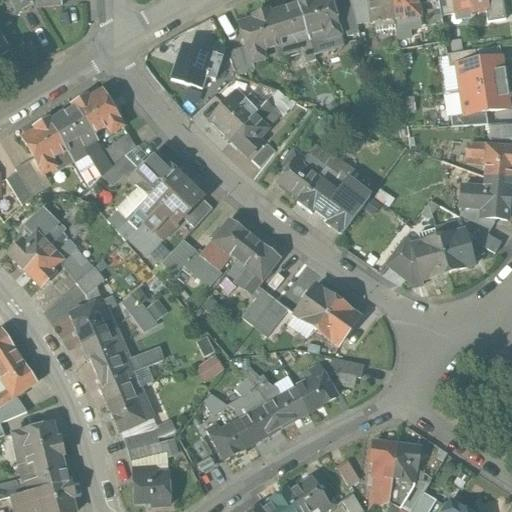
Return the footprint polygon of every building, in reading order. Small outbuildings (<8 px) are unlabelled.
[(327,0),(318,0),(311,2),(310,0),(308,0),(295,4),(296,7),(297,7),(305,32),(307,38),(308,38),(311,46),(315,57),(343,47),(327,0)] [(334,0),(347,38),(359,34),(350,0),(334,0)] [(364,0),(350,0),(353,12),(365,11),(364,0)] [(392,0),(368,0),(371,23),(395,21),(392,0)] [(416,0),(392,0),(395,21),(419,18),(416,0)] [(453,0),(437,0),(440,17),(456,14),(455,9),(453,0)] [(502,0),(453,0),(455,9),(470,7),(470,12),(485,9),(487,23),(505,20),(502,0)] [(270,16),(268,16),(277,41),(278,41),(300,34),(305,32),(297,7),(296,7),(270,16)] [(269,13),(253,18),(254,21),(239,26),(252,64),(264,60),(262,52),(280,46),(278,41),(277,41),(268,16),(270,16),(269,13)] [(305,32),(300,34),(301,36),(298,41),(301,49),(311,46),(308,38),(307,38),(305,32)] [(0,38),(0,57),(8,53),(0,38)] [(212,59),(185,50),(181,65),(176,67),(172,81),(202,91),(206,79),(212,59)] [(475,51),(447,55),(449,68),(457,67),(457,66),(477,63),(475,51)] [(221,62),(212,59),(206,79),(214,82),(221,62)] [(477,63),(457,66),(457,67),(461,91),(506,84),(504,71),(502,72),(500,59),(477,63)] [(506,84),(461,91),(461,94),(447,96),(450,117),(464,115),(465,116),(486,113),(508,109),(506,97),(508,97),(506,84)] [(264,108),(254,118),(260,123),(262,120),(265,121),(285,99),(278,93),(264,108)] [(102,94),(88,102),(86,99),(73,107),(74,110),(75,109),(92,137),(107,128),(111,135),(122,129),(102,94)] [(236,94),(224,106),(223,106),(208,121),(231,143),(254,118),(264,108),(251,96),(245,102),(236,94)] [(51,124),(50,125),(63,148),(64,147),(84,135),(85,136),(83,142),(88,150),(97,144),(92,137),(75,109),(74,110),(51,124)] [(486,113),(465,116),(464,115),(450,117),(452,128),(487,126),(486,113)] [(254,118),(231,143),(248,158),(260,145),(257,141),(267,131),(260,123),(254,118)] [(49,122),(35,130),(37,133),(23,141),(44,176),(55,169),(51,162),(67,152),(64,147),(63,148),(50,125),(51,124),(49,122)] [(511,131),(511,128),(490,126),(489,137),(511,139),(511,131)] [(487,148),(467,147),(465,164),(485,166),(487,148)] [(511,153),(511,150),(487,148),(485,166),(484,178),(510,180),(511,153)] [(307,163),(295,153),(284,167),(289,171),(279,185),(300,201),(297,204),(298,205),(317,181),(302,169),(307,163)] [(139,189),(115,213),(117,215),(118,214),(126,223),(134,216),(151,200),(176,175),(156,156),(131,181),(139,189)] [(176,175),(151,200),(134,216),(162,243),(178,227),(178,226),(184,220),(203,200),(176,175)] [(340,175),(329,190),(336,196),(347,181),(340,175)] [(510,180),(484,178),(483,190),(461,188),(460,208),(482,210),(481,218),(485,220),(494,221),(507,221),(510,180)] [(317,181),(298,205),(312,215),(314,212),(320,217),(336,196),(329,190),(317,181)] [(336,196),(320,217),(329,223),(327,227),(341,237),(370,199),(347,181),(336,196)] [(203,200),(184,220),(194,230),(213,210),(203,200)] [(482,210),(460,208),(459,219),(459,220),(487,235),(494,225),(494,221),(485,220),(481,218),(482,210)] [(43,212),(26,229),(35,238),(26,247),(22,243),(9,257),(25,273),(49,250),(62,237),(58,232),(59,231),(57,229),(58,227),(43,212)] [(117,215),(107,224),(115,233),(126,223),(118,214),(117,215)] [(230,222),(202,257),(209,262),(221,248),(238,261),(254,241),(230,222)] [(126,223),(115,233),(124,243),(135,233),(126,223)] [(62,237),(49,250),(56,257),(69,244),(69,243),(78,233),(72,227),(62,237)] [(464,232),(438,240),(449,274),(475,266),(464,232)] [(438,240),(413,248),(423,282),(449,274),(438,240)] [(277,261),(254,241),(238,261),(254,274),(242,289),(249,295),(277,261)] [(413,248),(403,241),(386,265),(413,285),(423,282),(413,248)] [(183,242),(167,259),(178,269),(194,253),(183,242)] [(49,250),(25,273),(41,289),(54,276),(51,273),(62,263),(56,257),(49,250)] [(94,270),(76,285),(86,297),(104,281),(94,270)] [(315,285),(291,317),(314,333),(337,301),(315,285)] [(173,315),(162,299),(148,309),(138,294),(125,302),(146,333),(173,315)] [(337,301),(314,333),(337,351),(338,351),(342,344),(361,318),(337,301)] [(275,302),(254,329),(267,339),(288,312),(275,302)] [(103,304),(94,307),(98,316),(106,312),(103,304)] [(94,307),(71,317),(83,346),(107,336),(98,316),(94,307)] [(1,334),(0,335),(0,371),(18,360),(1,334)] [(107,336),(83,346),(95,375),(119,366),(107,336)] [(308,345),(306,354),(318,357),(320,347),(308,345)] [(201,363),(206,380),(229,373),(224,356),(201,363)] [(18,360),(0,371),(0,379),(8,392),(13,399),(34,385),(18,360)] [(330,372),(360,380),(363,366),(340,361),(333,360),(330,372)] [(119,366),(95,375),(108,405),(131,395),(119,366)] [(315,380),(295,392),(307,414),(335,398),(318,368),(310,372),(315,380)] [(246,381),(235,392),(244,401),(257,392),(246,381)] [(140,391),(131,395),(136,405),(144,401),(140,391)] [(8,392),(0,396),(0,407),(13,399),(8,392)] [(295,392),(268,407),(280,430),(307,414),(295,392)] [(131,395),(108,405),(120,434),(152,420),(149,412),(140,416),(136,405),(131,395)] [(20,407),(0,415),(0,425),(24,416),(20,407)] [(268,407),(240,423),(252,446),(280,430),(268,407)] [(240,423),(219,435),(215,427),(207,431),(225,461),(252,446),(240,423)] [(52,427),(12,437),(16,450),(24,448),(28,465),(63,456),(59,442),(56,443),(52,427)] [(154,433),(122,441),(125,453),(157,444),(154,433)] [(396,447),(372,443),(369,461),(374,462),(372,476),(391,479),(396,447)] [(418,450),(396,447),(391,479),(409,482),(411,467),(415,468),(418,450)] [(63,456),(28,465),(29,466),(34,465),(40,488),(41,493),(70,485),(70,484),(67,485),(60,458),(63,457),(63,456)] [(342,468),(353,487),(367,480),(356,461),(342,468)] [(155,468),(133,469),(135,506),(151,505),(154,509),(169,508),(168,476),(156,477),(155,468)] [(391,479),(372,476),(369,494),(379,496),(377,507),(388,503),(388,497),(391,479)] [(409,482),(391,479),(388,497),(388,503),(389,503),(401,509),(406,511),(411,511),(414,509),(404,504),(406,500),(409,482)] [(288,495),(287,495),(298,511),(310,511),(318,508),(320,511),(324,511),(335,505),(325,491),(320,494),(311,480),(288,495)] [(41,493),(36,494),(36,495),(39,506),(14,511),(73,511),(70,500),(74,500),(70,485),(41,493)] [(33,485),(25,487),(28,497),(36,495),(36,494),(41,493),(40,488),(38,488),(33,485)] [(286,491),(271,501),(274,504),(267,509),(269,511),(298,511),(287,495),(288,495),(286,491)] [(363,511),(352,493),(341,500),(348,511),(363,511)] [(463,511),(449,502),(442,511),(463,511)]
